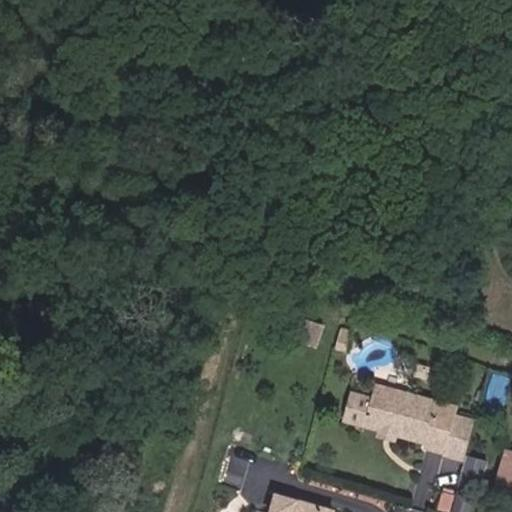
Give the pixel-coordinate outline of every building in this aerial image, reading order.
[(458,409),(378,386),(366,425),(426,442),(424,448),(445,454),(446,452),(455,420),(458,409)] [(464,458),(474,425),(455,420),(446,452),(464,458)] [(511,447),(497,489),(511,493),(511,447)] [(478,484),(485,457),(468,453),(461,479),(478,484)] [(284,489),(277,507),(289,511),(337,511),(338,509),(284,489)]
